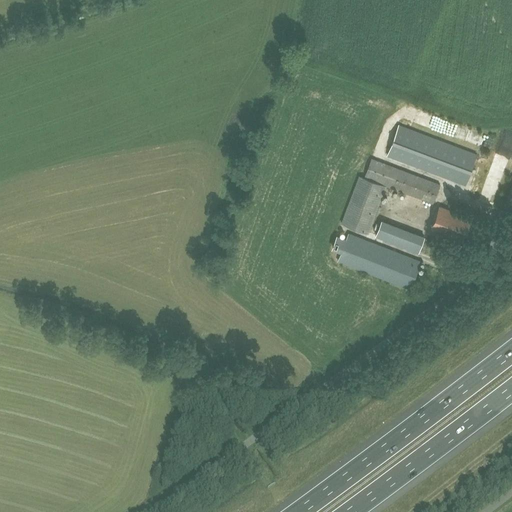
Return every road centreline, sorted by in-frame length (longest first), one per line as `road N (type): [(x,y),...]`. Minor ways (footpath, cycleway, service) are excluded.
road 1 (unclassified): [(146,511),(482,268),(511,197)]
road 2 (motorway): [(511,351),(298,511)]
road 3 (motorway): [(349,511),(511,390)]
